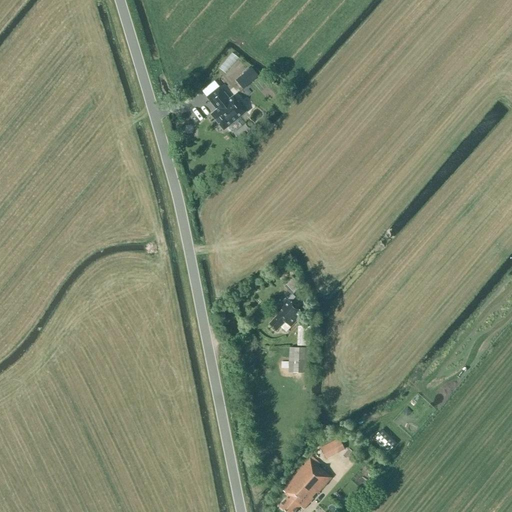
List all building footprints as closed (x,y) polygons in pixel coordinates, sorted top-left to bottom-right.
[(233,53),(219,69),(225,75),(239,59),(233,53)] [(252,70),(236,86),(241,91),(257,75),(252,70)] [(230,99),(220,87),(207,98),(217,110),(211,115),(224,132),(247,113),(234,96),(230,99)] [(195,126),(185,125),(185,134),(194,135),(195,126)] [(301,287),(293,278),(286,285),(294,293),(301,287)] [(291,327),(303,314),(298,309),(302,304),(293,295),(275,313),(278,316),(269,325),(276,331),(285,322),(291,327)] [(310,347),(311,327),(298,327),(298,346),(310,347)] [(308,374),(309,349),(290,348),(289,373),(308,374)] [(381,431),(373,439),(388,454),(396,445),(381,431)] [(339,439),(320,448),(326,460),(345,451),(339,439)] [(317,494),(331,478),(310,459),(282,491),(289,496),(279,507),(284,511),(295,511),(300,506),(304,510),(313,499),(312,498),(316,493),(317,494)]
